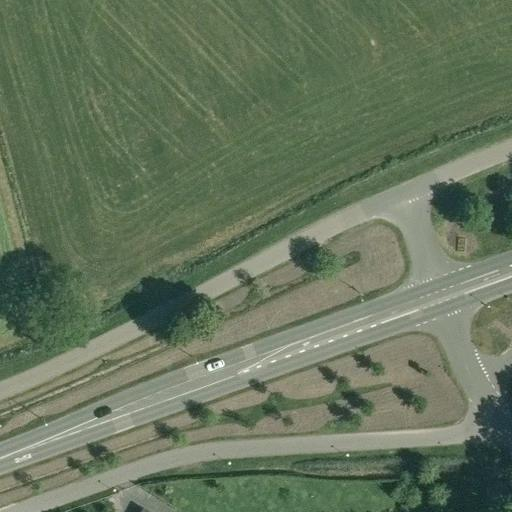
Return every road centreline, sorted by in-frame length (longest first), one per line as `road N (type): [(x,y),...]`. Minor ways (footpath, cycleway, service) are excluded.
road 1 (residential): [(508,428),(181,458),(24,511)]
road 2 (tertiary): [(0,448),(438,299)]
road 3 (unclassified): [(0,393),(406,194)]
